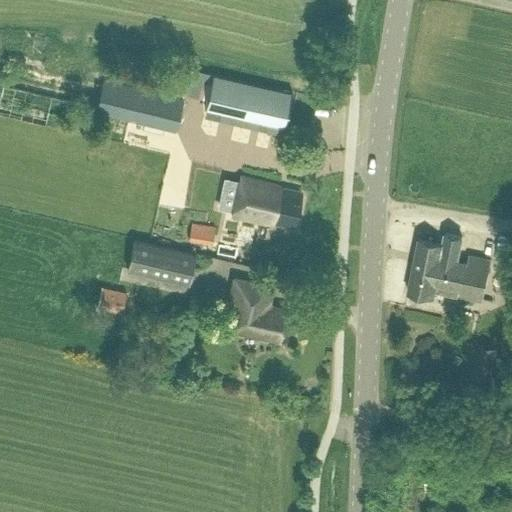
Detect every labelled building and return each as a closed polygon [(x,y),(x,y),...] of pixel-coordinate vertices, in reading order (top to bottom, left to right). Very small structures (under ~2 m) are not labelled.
[(212,71),(204,105),(283,123),(290,90),(212,71)] [(86,78),(81,102),(96,106),(95,110),(174,129),(182,97),(96,76),(95,80),(86,78)] [(73,116),(77,101),(36,91),(1,82),(0,86),(0,93),(47,104),(46,111),(73,116)] [(0,113),(43,123),(46,111),(47,104),(0,93),(0,113)] [(238,174),(231,205),(229,212),(292,225),(300,189),(278,184),(278,183),(238,174)] [(210,241),(213,224),(189,220),(188,237),(210,241)] [(444,230),(442,241),(418,235),(407,288),(433,293),(434,286),(482,296),(489,256),(469,252),(467,259),(455,257),(460,234),(444,230)] [(132,237),(125,269),(188,283),(195,250),(132,237)] [(285,319),(288,309),(284,308),(285,306),(267,302),(271,283),(234,275),(229,299),(242,301),(236,327),(278,336),(282,319),(285,319)] [(120,310),(124,289),(100,283),(96,304),(120,310)] [(471,373),(488,377),(495,345),(478,341),(471,373)]
